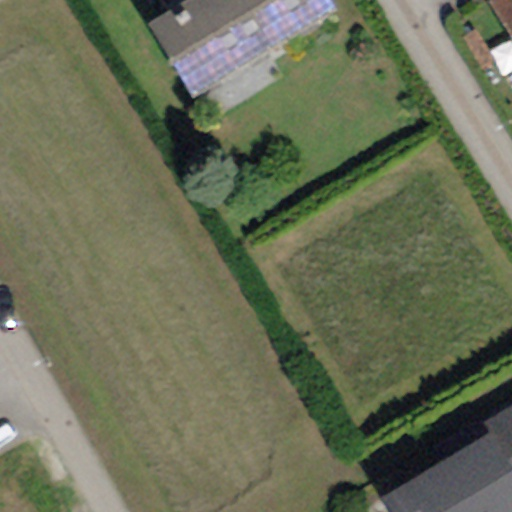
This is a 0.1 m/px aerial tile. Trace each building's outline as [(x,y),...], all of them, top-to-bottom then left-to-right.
[(333,25),(317,0),(204,0),(174,18),(145,37),(192,113),(333,25)] [(163,0),(174,18),(204,0),(163,0)] [(511,0),(488,0),(488,1),(511,39),(511,0)] [(511,407),(440,451),(455,466),(490,445),(511,480),(511,407)] [(511,511),(511,480),(490,445),(455,466),(382,510),(382,511),(511,511)]
